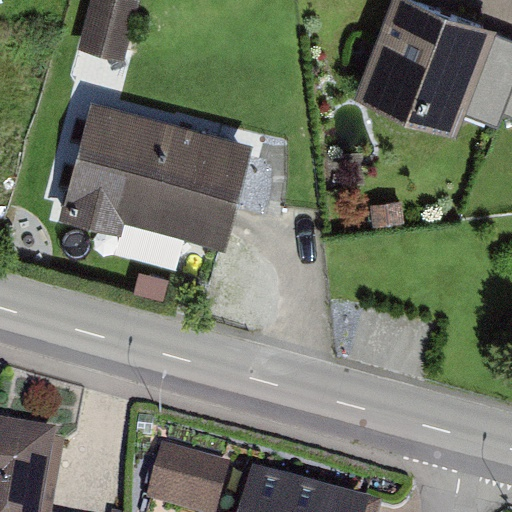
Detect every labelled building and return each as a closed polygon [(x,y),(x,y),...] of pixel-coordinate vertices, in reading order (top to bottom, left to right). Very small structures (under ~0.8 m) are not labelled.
[(91,0),(79,47),(123,59),(139,0),(91,0)] [(505,25),(431,0),(397,0),(363,100),(462,134),(468,118),(500,129),(506,113),(511,115),(511,42),(500,38),(505,25)] [(261,141),(96,98),(68,206),(233,248),(261,141)] [(52,511),(65,436),(0,425),(0,511),(52,511)] [(215,511),(228,475),(170,456),(155,503),(181,511),(215,511)] [(375,511),(376,511),(262,479),(252,511),(375,511)]
